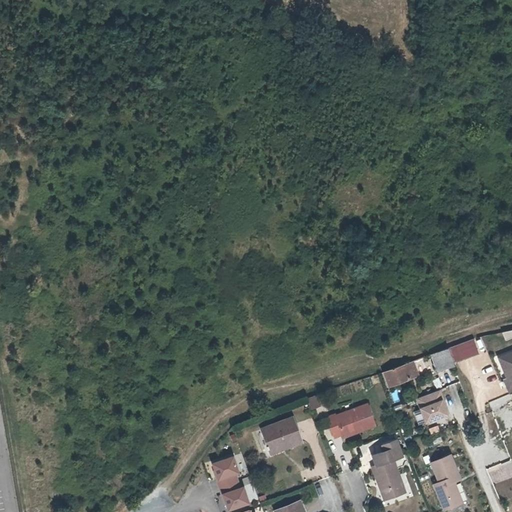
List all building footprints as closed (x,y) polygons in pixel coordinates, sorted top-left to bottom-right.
[(511,329),(502,333),(505,340),(511,337),(511,329)] [(475,339),(451,346),(457,362),(471,357),(469,349),(477,346),(475,339)] [(450,347),(448,347),(454,363),(457,362),(451,346),(450,347)] [(448,347),(431,353),(437,370),(454,365),(454,363),(448,347)] [(510,384),(506,385),(510,394),(511,392),(511,351),(499,356),(506,374),(510,384)] [(412,360),(391,368),(384,370),(390,385),(417,375),(412,360)] [(439,389),(416,397),(425,421),(446,414),(441,400),(443,399),(439,389)] [(310,410),(321,406),(316,395),(306,398),(310,410)] [(359,426),(360,429),(376,423),(369,402),(337,413),(337,411),(329,414),(336,434),(344,431),(359,426)] [(283,444),(284,448),(302,442),(293,418),(262,429),(269,450),(283,444)] [(398,479),(402,477),(395,461),(405,457),(398,440),(383,445),(386,452),(374,457),(377,466),(374,468),(386,502),(403,496),(398,479)] [(283,444),(269,450),(270,453),(284,448),(283,444)] [(431,461),(439,482),(435,484),(444,508),(463,501),(454,481),(460,478),(451,454),(431,461)] [(232,457),(212,464),(217,480),(221,479),(223,486),(237,481),(235,474),(238,473),(232,457)] [(398,479),(403,496),(407,494),(402,477),(398,479)] [(243,487),(240,488),(237,481),(223,486),(226,494),(222,495),(228,511),(249,503),(243,487)] [(303,511),(299,500),(276,510),(276,511),(303,511)]
